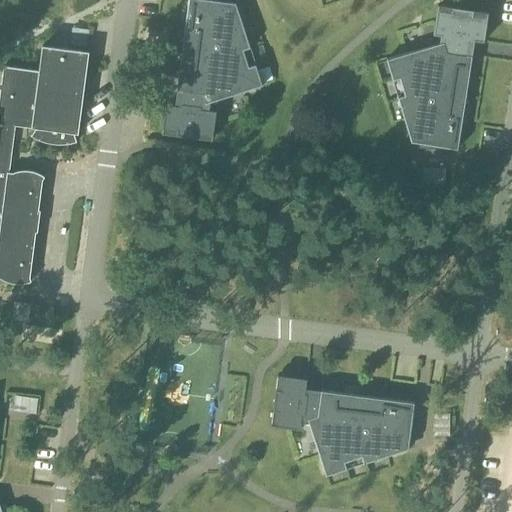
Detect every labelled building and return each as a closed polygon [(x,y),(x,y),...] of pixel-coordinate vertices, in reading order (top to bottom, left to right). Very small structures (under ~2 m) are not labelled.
[(235,3),(209,0),(187,0),(176,91),(174,106),(164,105),(160,134),(211,141),(212,127),(213,125),(213,122),(213,121),(214,111),(208,110),(209,103),(240,93),(244,92),(246,91),(262,86),(258,75),(235,3)] [(440,36),(439,44),(385,60),(386,63),(397,97),(398,100),(403,117),(404,121),(410,143),(457,150),(462,119),(462,116),(465,97),(471,57),(472,56),(471,56),(472,53),(473,41),(484,43),(488,13),(438,6),(435,22),(434,35),(440,36)] [(4,66),(0,98),(0,276),(1,276),(4,278),(6,279),(9,281),(12,282),(15,282),(18,283),(21,283),(24,282),(27,282),(30,281),(33,280),(46,176),(43,174),(40,173),(38,172),(35,171),(32,170),(29,170),(26,170),(23,170),(20,170),(17,171),(14,172),(10,172),(16,126),(37,128),(32,135),(35,137),(39,139),(42,141),(46,142),(50,143),(54,144),(58,144),(62,144),(66,144),(70,143),(74,142),(78,141),(75,133),(79,133),(89,51),(43,45),(40,71),(4,66)] [(447,166),(416,166),(415,178),(445,182),(447,166)] [(277,374),(270,425),(300,429),(301,423),(308,424),(317,451),(325,476),(408,449),(414,403),(320,390),(320,391),(305,389),(306,378),(277,374)]
